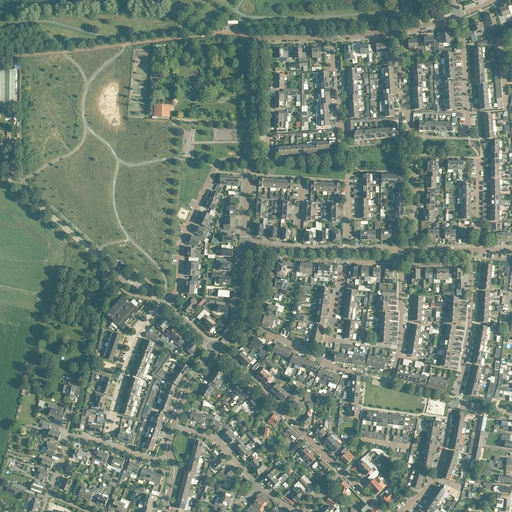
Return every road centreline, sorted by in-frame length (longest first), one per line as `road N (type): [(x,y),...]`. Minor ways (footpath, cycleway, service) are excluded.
road 1 (residential): [(163,304),(176,290),(180,241),(217,163),(249,159)]
road 2 (residential): [(340,471),(214,348)]
road 3 (residential): [(118,274),(0,170)]
road 4 (residential): [(108,443),(134,341),(163,304)]
road 5 (residential): [(452,403),(463,371),(471,264)]
road 6 (residential): [(249,159),(267,159),(269,37)]
road 7 (residential): [(249,159),(248,43),(269,37)]
road 8 (residential): [(365,374),(332,367),(253,326)]
